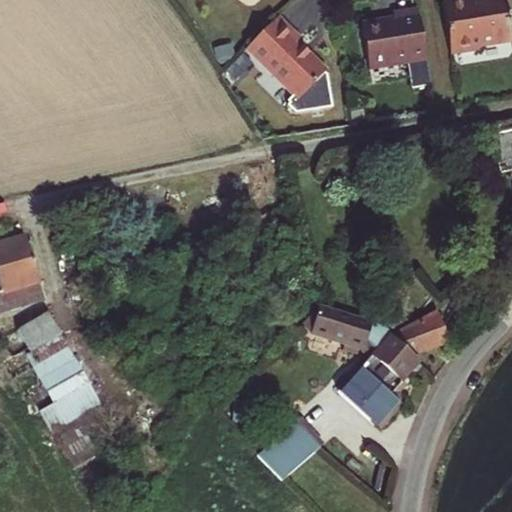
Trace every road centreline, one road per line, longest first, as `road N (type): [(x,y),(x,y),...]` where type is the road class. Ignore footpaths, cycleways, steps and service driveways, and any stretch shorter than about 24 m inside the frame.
road 1 (residential): [(0,213),(271,151),(511,109)]
road 2 (residential): [(410,511),(440,405),(511,314)]
